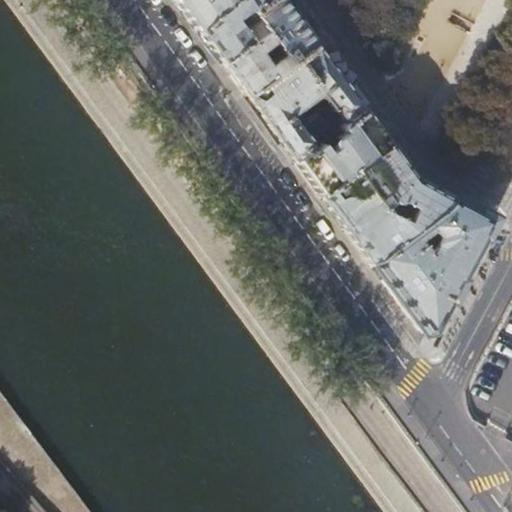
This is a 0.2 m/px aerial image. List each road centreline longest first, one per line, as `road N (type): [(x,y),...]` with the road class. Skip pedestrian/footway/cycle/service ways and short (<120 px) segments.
road 1 (residential): [(133,0),(412,387)]
road 2 (residential): [(313,0),(420,147),(511,202)]
road 3 (residential): [(412,387),(452,370),(511,259)]
road 4 (residential): [(412,387),(504,511)]
